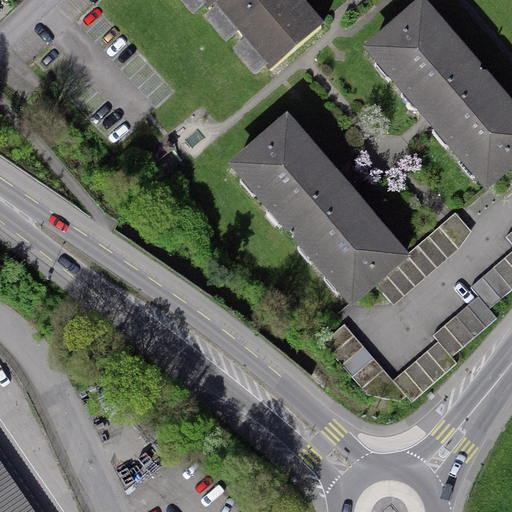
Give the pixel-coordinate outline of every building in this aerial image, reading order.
[(199,0),(208,10),(213,6),(271,72),(319,30),(292,0),(199,0)] [(511,165),(511,115),(420,9),(368,53),(427,121),(485,188),(511,165)] [(343,192),(285,125),(233,169),(350,305),(402,260),(343,192)] [(398,403),(404,398),(410,405),(455,366),(450,360),(495,320),(488,312),(511,290),(511,232),(504,239),(511,248),(511,252),(469,290),(477,299),(431,338),(437,344),(391,383),(382,372),(352,338),(343,327),(321,346),(361,391),(363,394),(398,403)] [(29,511),(0,469),(0,511),(29,511)]
